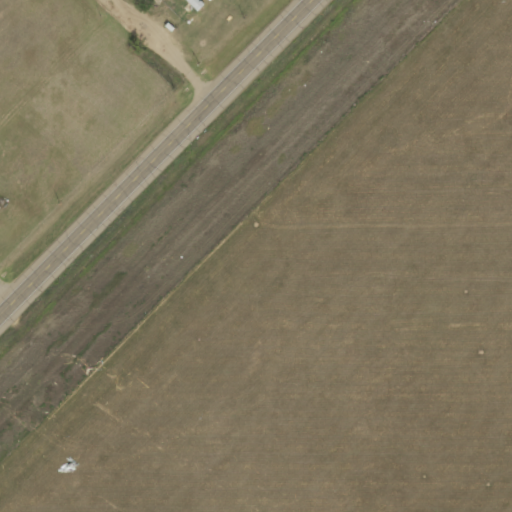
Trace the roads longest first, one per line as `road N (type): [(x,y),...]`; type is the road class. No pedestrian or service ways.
road 1 (primary): [(0,318),(314,0)]
road 2 (residential): [(217,100),(115,0)]
